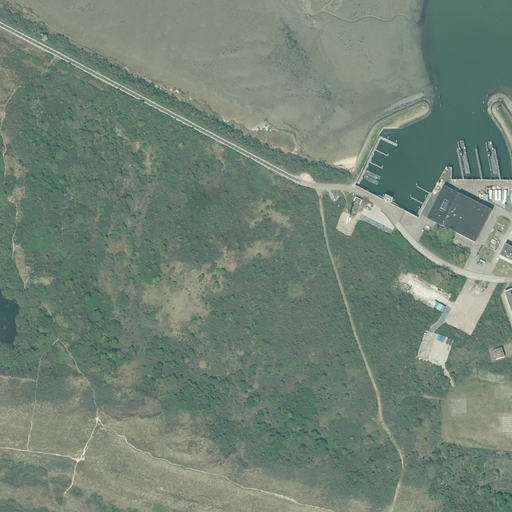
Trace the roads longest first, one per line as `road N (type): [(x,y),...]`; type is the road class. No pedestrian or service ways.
road 1 (unclassified): [(406,233),(355,191),(282,173),(0,25)]
road 2 (track): [(390,511),(404,469),(345,303),(320,187)]
